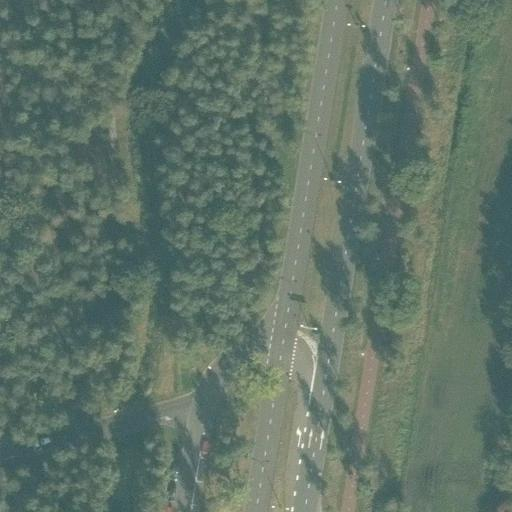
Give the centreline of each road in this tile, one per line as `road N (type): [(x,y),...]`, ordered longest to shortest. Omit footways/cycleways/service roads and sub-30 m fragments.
road 1 (secondary): [(323,389),(384,0)]
road 2 (secondary): [(336,0),(281,347)]
road 3 (unclassified): [(281,347),(251,346),(216,378),(203,401),(184,511)]
road 4 (secondary): [(281,347),(255,511)]
road 5 (secondary): [(303,511),(323,389)]
